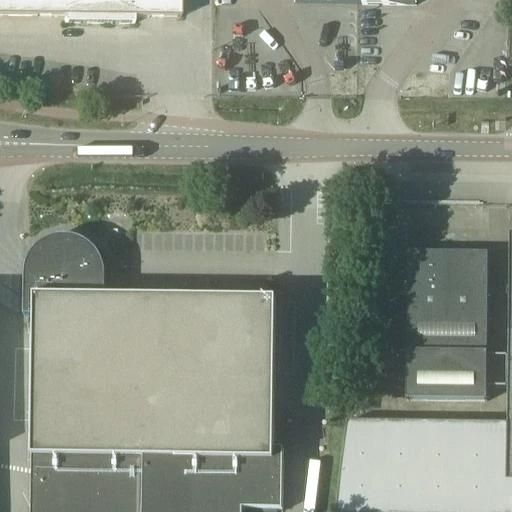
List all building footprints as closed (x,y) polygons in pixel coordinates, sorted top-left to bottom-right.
[(180,15),(180,0),(0,0),(0,17),(64,18),(64,24),(134,25),(134,19),(176,19),(179,19),(179,15),(180,15)] [(308,54),(317,48),(306,31),(297,38),(308,54)] [(511,233),(510,233),(507,423),(344,418),(334,511),(506,511),(507,482),(511,481),(511,233)] [(24,277),(24,318),(33,318),(32,459),(36,459),(36,487),(47,511),(242,511),(243,511),(275,511),(282,511),(283,452),(273,451),(275,301),(105,299),(105,279),(105,278),(105,275),(105,272),(104,270),(104,267),(102,263),(100,259),(98,255),(97,253),(95,251),(93,249),(91,247),(88,245),(85,243),(81,241),(77,240),(74,239),(72,238),(69,238),(66,238),(62,238),(57,238),(53,239),(51,240),(48,241),(45,242),(43,244),(40,246),(36,249),(34,251),(33,253),(31,256),(29,258),(28,261),(26,265),(26,267),(25,269),(25,271),(24,274),(24,277)] [(408,253),(407,401),(487,402),(488,254),(408,253)]
